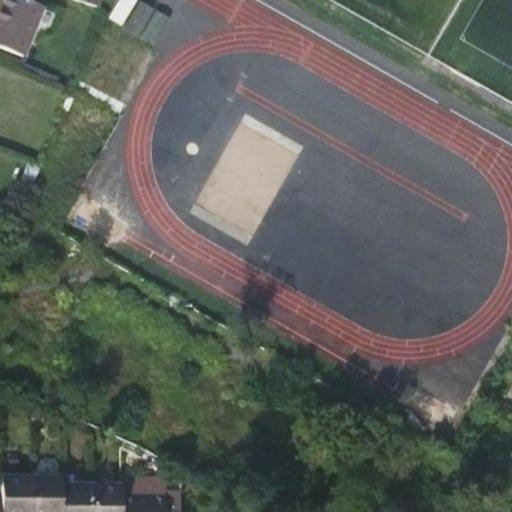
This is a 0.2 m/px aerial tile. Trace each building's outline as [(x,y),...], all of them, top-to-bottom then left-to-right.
[(0,0),(0,43),(22,51),(40,1),(37,0),(0,0)] [(116,0),(107,17),(121,25),(134,0),(116,0)] [(137,1),(123,26),(136,34),(151,9),(137,1)] [(153,10),(139,35),(152,43),(167,18),(153,10)] [(220,353),(231,331),(184,308),(173,331),(220,353)] [(18,309),(0,338),(0,357),(55,390),(76,354),(61,345),(65,336),(50,327),(48,317),(35,310),(27,313),(18,309)] [(98,400),(123,413),(127,405),(102,392),(98,400)] [(123,413),(98,400),(89,417),(114,430),(123,413)] [(28,511),(28,473),(0,472),(0,511),(28,511)] [(58,473),(28,473),(28,511),(57,511),(58,480),(58,473)] [(87,511),(88,480),(58,480),(57,511),(87,511)] [(87,511),(117,511),(117,490),(118,481),(88,480),(87,511)] [(162,491),(117,490),(117,511),(176,511),(177,501),(162,501),(162,491)]
